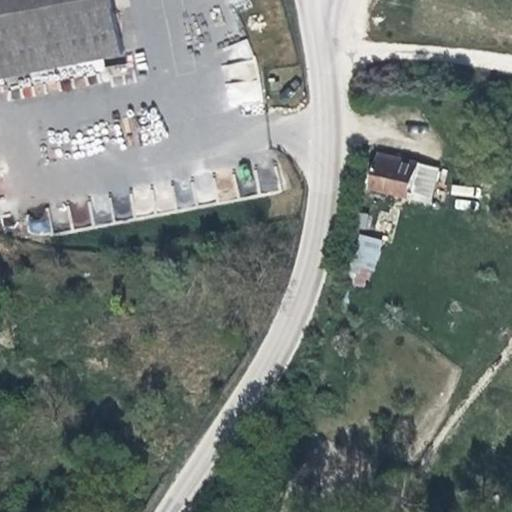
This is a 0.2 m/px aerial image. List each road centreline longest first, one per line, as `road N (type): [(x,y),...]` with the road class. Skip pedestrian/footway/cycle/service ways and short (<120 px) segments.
road 1 (tertiary): [(174,511),(267,369),(313,264),(327,162),(313,0)]
road 2 (track): [(511,64),(321,43)]
